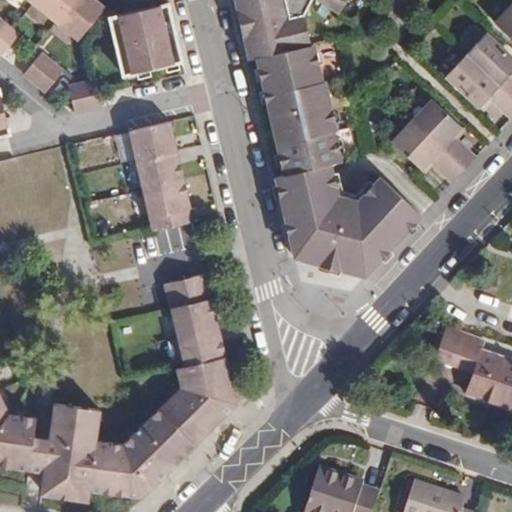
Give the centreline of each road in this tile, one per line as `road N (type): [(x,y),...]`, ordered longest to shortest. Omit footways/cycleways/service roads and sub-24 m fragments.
road 1 (residential): [(348,343),(511,173)]
road 2 (residential): [(511,469),(301,398)]
road 3 (residential): [(269,290),(223,91)]
road 4 (unclassified): [(223,91),(67,129)]
road 5 (residential): [(199,511),(301,398)]
